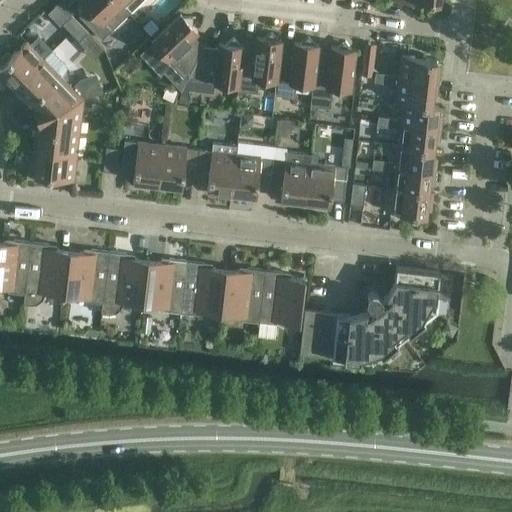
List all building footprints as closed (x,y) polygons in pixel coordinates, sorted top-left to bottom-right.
[(111,30),(129,12),(117,0),(82,0),(88,6),(79,15),(102,38),(111,29),(111,30)] [(117,0),(129,12),(141,0),(117,0)] [(187,78),(204,45),(203,45),(203,46),(194,42),(191,38),(198,31),(193,26),(193,16),(183,16),(180,13),(151,40),(145,47),(167,71),(177,82),(184,75),(187,78)] [(79,40),(88,31),(71,14),(62,23),(79,40)] [(277,79),(281,49),(282,39),(278,39),(272,31),(264,37),(257,36),(256,46),(244,45),(239,84),(238,84),(237,89),(257,92),(259,77),(276,79),(277,79)] [(239,84),(244,45),(240,44),(234,36),(226,42),(219,42),(217,51),(212,51),(203,46),(204,45),(187,78),(238,84),(239,84)] [(314,83),(318,54),(319,44),(315,43),(309,36),(301,42),(294,41),(293,51),(281,49),(277,79),(276,79),(274,94),(294,96),(296,81),(313,83),(314,83)] [(43,58),(26,40),(11,55),(8,53),(0,59),(0,69),(1,71),(0,72),(0,75),(12,88),(43,58)] [(314,83),(313,83),(310,104),(330,107),(334,86),(351,88),(356,48),(352,48),(346,40),(338,46),(331,45),(329,55),(318,54),(314,83)] [(372,76),(377,43),(365,42),(361,74),(372,76)] [(36,115),(83,98),(71,87),(60,75),(66,69),(66,65),(51,49),(43,58),(12,88),(26,102),(29,99),(32,103),(36,115)] [(399,79),(437,83),(440,65),(436,64),(436,58),(401,54),(399,74),(399,79)] [(386,82),(387,73),(375,71),(374,81),(386,82)] [(399,79),(399,74),(387,73),(386,82),(398,84),(396,101),(404,102),(404,101),(431,104),(432,95),(436,96),(437,83),(399,79)] [(181,92),(178,101),(188,104),(191,93),(189,93),(188,93),(181,92)] [(33,151),(76,155),(83,99),(83,98),(36,115),(40,126),(39,131),(35,131),(33,151)] [(439,105),(431,104),(404,101),(404,102),(402,118),(390,116),(389,126),(401,127),(401,122),(440,127),(442,115),(438,114),(439,105)] [(241,114),(240,125),(251,126),(252,115),(241,114)] [(389,126),(390,116),(378,115),(377,125),(389,126)] [(439,140),(440,127),(401,122),(401,127),(399,144),(434,148),(435,139),(439,140)] [(344,137),(343,149),(352,151),(353,139),(353,138),(344,137)] [(157,187),(162,144),(125,139),(121,169),(134,170),(133,180),(138,181),(138,185),(157,187)] [(236,153),(237,153),(238,145),(212,142),(212,150),(199,148),(196,177),(208,179),(207,189),(212,190),(212,194),(231,196),(236,153)] [(196,177),(199,148),(162,144),(157,187),(176,189),(177,185),(182,186),(183,176),(196,177)] [(433,157),(434,148),(399,144),(397,161),(385,159),(384,169),(396,170),(396,165),(435,170),(437,158),(433,157)] [(116,172),(119,148),(106,146),(103,170),(116,172)] [(305,205),(311,161),(312,153),(286,150),(285,158),(273,157),(270,186),(282,188),(281,198),(286,198),(285,202),(305,205)] [(73,180),(76,155),(33,151),(31,169),(35,170),(34,179),(51,181),(52,177),(73,180)] [(270,186),(273,157),(237,153),(236,153),(231,196),(250,198),(251,194),(256,195),(257,185),(270,186)] [(384,169),(385,159),(373,158),(372,167),(384,169)] [(311,161),(305,205),(324,207),(325,203),(330,203),(331,194),(344,195),(348,166),(311,161)] [(434,183),(435,170),(396,165),(396,170),(394,187),(429,191),(429,190),(430,182),(434,183)] [(363,208),(366,184),(353,182),(350,206),(363,208)] [(433,191),(429,190),(429,191),(394,187),(391,211),(426,216),(427,210),(431,210),(433,191)] [(25,293),(31,242),(14,240),(13,242),(0,240),(0,287),(8,288),(8,291),(24,293),(25,293)] [(64,295),(70,249),(48,246),(49,244),(31,242),(25,293),(24,293),(23,303),(24,303),(31,304),(37,303),(43,298),(45,292),(64,295)] [(103,302),(109,251),(92,249),(91,252),(70,249),(64,295),(85,297),(85,300),(101,302),(103,302)] [(142,304),(148,258),(126,256),(126,253),(109,251),(103,302),(101,302),(100,312),(101,312),(102,312),(109,313),(115,312),(121,308),(123,302),(142,304)] [(181,311),(187,260),(170,258),(169,261),(148,258),(142,304),(164,307),(163,309),(181,311)] [(220,313),(226,267),(204,265),(204,262),(187,260),(181,311),(198,313),(199,311),(220,313)] [(437,312),(438,296),(436,296),(439,271),(396,266),(395,279),(387,294),(381,298),(378,294),(377,293),(375,292),(374,292),(372,292),(370,293),(369,294),(368,295),(368,296),(368,298),(368,299),(368,300),(369,301),(372,305),(366,310),(350,314),(305,309),(300,352),(357,358),(357,361),(373,363),(385,353),(383,351),(423,320),(424,322),(437,312)] [(259,320),(265,269),(247,267),(247,270),(226,267),(220,313),(242,316),(242,318),(258,320),(259,320)] [(259,320),(258,320),(257,325),(258,325),(257,335),(274,337),(276,320),(299,323),(304,277),(282,274),(282,271),(265,269),(259,320)] [(141,315),(139,331),(149,332),(151,316),(141,315)]
